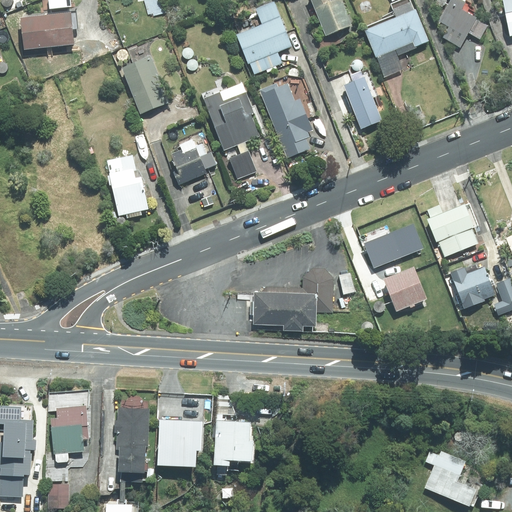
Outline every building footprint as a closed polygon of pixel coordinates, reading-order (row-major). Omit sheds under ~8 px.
[(145,0),(144,0),(148,16),(153,15),(153,18),(162,15),(158,0),(145,0)] [(308,0),(307,0),(325,40),(350,29),(339,5),(329,9),(324,0),(308,0)] [(447,33),(442,42),(459,52),(467,37),(479,43),(485,31),(458,18),(462,11),(450,5),(438,28),(447,33)] [(256,15),(262,28),(236,39),(248,67),(249,67),(254,77),(281,65),(277,56),(291,50),(272,8),(256,15)] [(400,70),(393,53),(412,46),(414,51),(426,47),(414,16),(365,35),(375,62),(377,61),(383,77),(400,70)] [(68,19),(19,24),(22,54),(71,50),(68,19)] [(89,60),(87,54),(78,57),(80,63),(89,60)] [(150,62),(121,74),(139,118),(168,106),(150,62)] [(342,91),(360,133),(380,125),(362,83),(342,91)] [(306,136),(312,134),(299,103),(294,106),(287,89),(277,93),(275,89),(259,96),(287,161),(308,151),(304,142),(308,141),(306,136)] [(219,96),(203,103),(224,154),(257,140),(249,119),(253,117),(244,96),(222,105),(219,96)] [(169,159),(176,176),(174,177),(178,188),(205,178),(202,171),(206,170),(203,164),(206,163),(200,149),(193,152),(191,145),(179,150),(181,155),(169,159)] [(92,147),(86,150),(88,157),(95,155),(92,147)] [(248,155),(229,163),(237,182),(256,174),(248,155)] [(106,164),(110,180),(108,180),(118,220),(125,218),(126,222),(140,219),(139,215),(147,214),(139,183),(133,185),(131,175),(136,173),(132,157),(106,164)] [(57,176),(45,176),(46,212),(84,211),(83,194),(69,195),(68,183),(58,183),(57,176)] [(98,201),(90,204),(95,215),(102,212),(98,201)] [(438,204),(426,209),(428,215),(424,216),(434,240),(436,239),(443,255),(475,242),(468,225),(470,225),(460,201),(440,209),(438,204)] [(78,230),(86,244),(95,239),(86,225),(78,230)] [(511,230),(502,236),(511,257),(511,269),(511,270),(511,230)] [(472,260),(461,265),(463,272),(450,277),(462,305),(493,293),(481,264),(475,267),(472,260)] [(253,295),(252,326),(256,326),(256,331),(302,332),(302,327),(315,328),(315,313),(332,313),(333,279),(323,268),(312,268),(301,278),(301,289),(266,288),(258,295),(253,295)] [(413,306),(425,301),(412,269),(382,281),(395,313),(408,308),(409,310),(414,308),(413,306)] [(511,295),(506,281),(498,285),(505,301),(511,297),(511,295)] [(216,415),(235,416),(235,412),(228,397),(217,396),(216,415)] [(30,452),(34,452),(34,440),(30,440),(31,420),(31,406),(0,404),(0,495),(22,497),(23,476),(29,476),(30,452)] [(67,454),(82,452),(81,442),(88,441),(85,407),(55,409),(56,419),(50,420),(54,462),(57,464),(66,463),(67,461),(67,454)] [(113,433),(116,433),(116,451),(118,451),(117,475),(120,475),(120,484),(141,484),(141,475),(143,475),(144,448),(147,448),(148,411),(118,411),(118,422),(114,422),(113,433)] [(251,443),(247,443),(249,424),(216,421),(212,466),(228,467),(228,461),(250,463),(251,443)] [(200,423),(159,422),(158,468),(194,469),(194,452),(199,452),(200,423)] [(429,452),(424,463),(434,467),(424,490),(467,508),(475,491),(472,490),(475,484),(458,477),(464,463),(440,453),(438,457),(429,452)] [(47,485),(47,509),(67,510),(68,486),(47,485)] [(129,511),(130,506),(122,506),(122,501),(115,501),(115,506),(105,505),(104,511),(129,511)]
